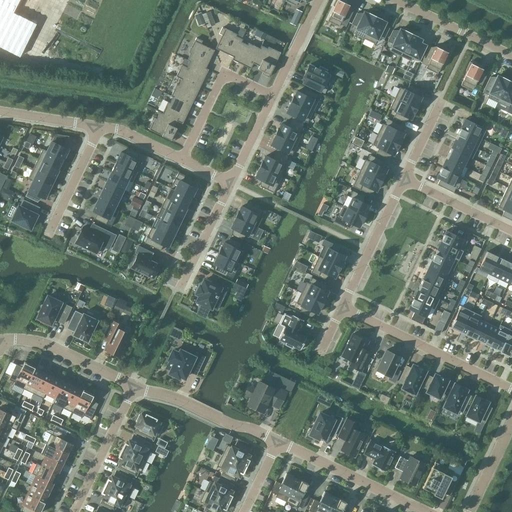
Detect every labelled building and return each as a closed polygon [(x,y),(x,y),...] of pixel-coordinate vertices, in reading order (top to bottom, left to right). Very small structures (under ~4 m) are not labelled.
[(0,0),(0,47),(20,57),(36,24),(13,13),(19,0),(0,0)] [(345,2),(341,0),(335,0),(333,5),(334,6),(327,21),(338,27),(340,24),(345,27),(353,11),(348,9),(349,6),(345,4),(345,2)] [(210,12),(202,15),(203,17),(205,24),(207,28),(212,26),(210,22),(213,21),(210,12)] [(375,16),(368,13),(368,14),(364,12),(362,15),(357,13),(351,24),(357,27),(353,34),(364,39),(375,16)] [(298,19),(293,16),(290,23),(295,25),(298,19)] [(364,39),(375,44),(378,37),(384,40),(389,28),(384,26),(385,23),(381,21),(382,19),(375,16),(364,39)] [(247,27),(244,37),(249,39),(252,28),(247,27)] [(233,57),(232,60),(243,39),(236,36),(237,34),(225,29),(222,28),(219,34),(222,35),(217,46),(223,49),(222,52),(233,57)] [(400,30),(398,33),(393,30),(387,41),(393,44),(390,51),(400,56),(411,33),(404,30),(404,31),(400,30)] [(400,56),(411,61),(412,59),(418,62),(425,46),(420,43),(421,40),(417,38),(418,37),(411,33),(400,56)] [(187,60),(208,70),(206,68),(211,57),(209,55),(212,49),(201,44),(202,41),(196,38),(195,41),(194,41),(188,53),(190,54),(187,60)] [(243,39),(232,60),(250,69),(261,46),(260,48),(248,43),(247,45),(242,42),(243,39)] [(261,46),(250,69),(251,69),(253,63),(259,66),(258,69),(263,72),(262,74),(268,77),(280,53),(268,47),(267,49),(261,46)] [(429,48),(422,63),(427,66),(426,69),(437,74),(445,59),(446,60),(450,52),(441,48),(441,50),(436,47),(435,50),(429,48)] [(200,88),(208,70),(187,60),(190,62),(187,67),(182,65),(176,76),(200,88)] [(468,70),(460,85),(472,90),(473,88),(475,84),(481,86),(486,75),(481,73),(482,70),(478,68),(479,66),(470,62),(466,69),(468,70)] [(306,77),(303,83),(324,93),(328,87),(325,86),(331,75),(326,73),(327,70),(320,66),(318,69),(309,65),(304,77),(306,77)] [(388,66),(385,72),(391,75),(394,69),(388,66)] [(171,96),(191,106),(200,88),(176,76),(176,77),(181,79),(178,85),(177,84),(171,96)] [(509,80),(502,77),(501,78),(497,76),(496,79),(490,77),(482,93),(488,95),(487,98),(498,103),(509,80)] [(498,103),(508,108),(509,106),(511,106),(511,81),(509,80),(498,103)] [(416,109),(419,102),(421,98),(418,96),(421,91),(409,85),(406,91),(400,87),(395,98),(416,109)] [(154,89),(155,89),(156,90),(154,95),(155,98),(159,100),(162,92),(155,88),(154,89)] [(291,102),(313,112),(318,102),(315,100),(318,95),(307,89),(304,95),(297,91),(294,96),(291,102)] [(182,123),(191,106),(171,96),(173,97),(170,103),(168,102),(163,113),(160,112),(159,112),(182,123)] [(413,115),(416,109),(395,98),(389,109),(396,112),(394,118),(405,123),(408,117),(411,119),(413,114),(413,115)] [(227,99),(220,113),(241,124),(249,110),(227,99)] [(291,122),(303,127),(305,122),(308,123),(313,112),(291,102),(288,108),(289,108),(286,113),(294,116),(291,122)] [(149,130),(174,142),(177,135),(174,134),(177,128),(174,127),(177,121),(182,124),(182,123),(159,112),(157,119),(155,118),(149,130)] [(461,129),(460,129),(482,139),(486,129),(480,126),(483,120),(471,115),(469,120),(465,119),(461,128),(461,129)] [(399,145),(402,138),(401,138),(404,134),(401,132),(403,127),(387,119),(385,125),(382,124),(377,134),(399,145)] [(303,127),(291,122),(289,127),(281,124),(279,128),(278,128),(276,134),(297,145),(302,134),(300,133),(303,127)] [(495,125),(493,130),(500,133),(502,128),(495,125)] [(460,129),(456,139),(477,149),(482,139),(460,129)] [(43,149),(42,149),(63,160),(68,149),(63,147),(69,136),(55,134),(52,142),(47,151),(43,149)] [(292,155),(297,145),(276,134),(273,140),(271,145),(278,148),(276,154),(287,160),(290,154),(292,155)] [(396,151),(399,145),(377,134),(372,145),(379,148),(376,154),(388,159),(390,154),(393,155),(396,150),(396,151)] [(311,151),(317,139),(311,136),(305,148),(311,151)] [(360,147),(363,141),(355,137),(352,143),(360,147)] [(451,148),(472,158),(477,149),(456,139),(451,148)] [(451,148),(446,158),(463,166),(467,157),(472,159),(472,158),(451,148)] [(42,149),(38,159),(59,169),(63,160),(42,149)] [(116,162),(137,172),(145,157),(139,154),(128,149),(125,154),(121,152),(116,162)] [(260,166),(282,177),(287,166),(285,165),(287,160),(276,154),(273,159),(266,156),(263,161),(263,160),(260,166)] [(383,168),(386,163),(370,155),(367,161),(365,159),(360,170),(382,181),(385,174),(384,174),(386,170),(383,168)] [(86,171),(92,173),(98,160),(92,157),(86,171)] [(442,168),(463,178),(458,176),(463,166),(446,158),(446,159),(442,168)] [(33,169),(54,179),(59,169),(38,159),(33,169)] [(132,182),(137,172),(116,162),(111,172),(132,182)] [(282,177),(260,166),(257,173),(255,177),(261,180),(257,187),(273,195),(282,177)] [(165,168),(159,170),(162,178),(168,176),(165,168)] [(453,193),(456,187),(458,188),(463,178),(442,168),(437,178),(440,180),(437,185),(453,193)] [(33,169),(28,179),(49,189),(54,179),(33,169)] [(379,187),(382,181),(360,170),(352,186),(370,195),(373,190),(376,191),(378,187),(379,187)] [(132,182),(111,172),(107,182),(123,190),(128,180),(132,182)] [(170,188),(191,198),(192,198),(191,198),(196,188),(192,186),(194,181),(178,173),(176,178),(175,178),(170,188)] [(28,191),(44,199),(49,189),(28,179),(33,181),(28,191)] [(118,199),(123,190),(107,182),(102,191),(118,199)] [(337,183),(335,188),(345,192),(347,188),(337,183)] [(511,201),(511,189),(507,187),(502,197),(511,201)] [(187,208),(191,198),(170,188),(165,198),(187,208)] [(102,191),(97,201),(114,209),(118,199),(102,191)] [(353,191),(350,197),(352,198),(347,208),(343,206),(364,217),(367,210),(369,206),(362,202),(364,197),(353,191)] [(511,201),(502,197),(498,207),(504,210),(502,216),(511,220),(511,201)] [(161,208),(182,218),(186,208),(186,209),(187,208),(165,198),(161,208)] [(136,199),(133,207),(139,210),(142,202),(136,199)] [(39,208),(23,200),(19,207),(12,220),(19,223),(18,224),(25,227),(25,226),(30,229),(37,215),(36,215),(39,208)] [(97,201),(92,211),(97,213),(94,219),(111,227),(118,211),(114,209),(97,201)] [(239,211),(236,217),(257,227),(262,217),(260,216),(263,210),(247,202),(244,208),(241,206),(239,211)] [(361,223),(364,217),(343,206),(338,216),(336,215),(333,221),(349,229),(351,223),(359,227),(361,223)] [(177,228),(182,218),(161,208),(165,210),(161,220),(177,228)] [(257,227),(236,217),(233,223),(231,228),(234,229),(231,235),(243,240),(246,235),(252,238),(257,227)] [(151,227),(172,237),(177,228),(161,220),(156,229),(152,227),(151,227)] [(446,230),(441,241),(463,251),(467,241),(465,240),(469,232),(454,225),(450,232),(446,230)] [(93,232),(83,227),(75,243),(96,254),(104,238),(112,242),(116,235),(96,226),(93,232)] [(352,231),(361,234),(363,229),(354,226),(352,231)] [(168,247),(172,237),(151,227),(147,237),(147,238),(144,243),(160,251),(163,245),(168,247)] [(55,233),(62,236),(64,231),(58,228),(55,233)] [(120,236),(115,247),(120,250),(126,239),(120,236)] [(218,253),(240,263),(236,261),(241,250),(238,249),(241,244),(230,238),(227,244),(224,242),(222,247),(221,247),(218,253)] [(319,256),(318,257),(340,267),(343,261),(345,256),(337,253),(340,247),(329,242),(324,239),(321,245),(323,247),(319,256)] [(458,260),(463,251),(441,241),(437,250),(458,260)] [(131,268),(153,278),(160,264),(147,258),(150,252),(138,246),(135,253),(138,254),(131,268)] [(481,249),(475,246),(469,257),(475,260),(481,249)] [(407,250),(399,271),(407,274),(414,252),(407,250)] [(453,270),(458,260),(437,250),(432,260),(453,270)] [(497,257),(487,252),(479,269),(489,274),(497,257)] [(240,263),(218,253),(215,259),(216,259),(214,264),(217,265),(214,271),(225,276),(228,271),(235,274),(240,263)] [(337,273),(340,267),(318,257),(311,273),(324,280),(327,274),(335,277),(337,273)] [(507,261),(497,257),(489,274),(499,278),(507,261)] [(448,280),(453,270),(432,260),(428,270),(448,280)] [(499,278),(508,283),(511,275),(511,263),(507,261),(499,278)] [(428,270),(423,279),(444,290),(448,280),(428,270)] [(327,292),(324,291),(327,285),(311,277),(308,283),(306,282),(301,293),(323,303),(326,297),(325,297),(327,292)] [(200,286),(196,294),(199,296),(196,301),(202,304),(201,306),(209,310),(210,308),(211,308),(211,307),(217,310),(222,298),(217,295),(221,288),(214,285),(215,283),(207,279),(206,281),(204,280),(201,286),(200,286)] [(439,299),(444,290),(423,279),(418,289),(439,299)] [(235,283),(232,289),(237,292),(235,297),(240,300),(246,288),(237,284),(235,283)] [(466,288),(464,293),(476,299),(479,295),(471,291),(466,288)] [(418,290),(414,299),(413,299),(434,309),(439,299),(418,289),(418,290)] [(303,307),(300,312),(311,318),(314,312),(317,313),(319,309),(320,309),(323,303),(301,293),(296,303),(303,307)] [(41,305),(37,312),(40,313),(37,318),(51,325),(53,319),(63,324),(71,308),(47,296),(43,306),(41,305)] [(413,299),(408,309),(414,312),(411,319),(422,324),(425,317),(430,307),(434,310),(434,309),(413,299)] [(116,301),(113,308),(121,312),(122,311),(129,314),(132,309),(125,306),(116,301)] [(276,302),(273,308),(279,311),(282,305),(276,302)] [(451,328),(461,332),(471,311),(461,306),(451,328)] [(438,322),(444,325),(450,313),(444,310),(438,322)] [(75,311),(67,328),(67,329),(69,326),(75,329),(72,335),(87,342),(98,320),(83,313),(82,314),(75,311)] [(481,316),(471,311),(461,332),(470,337),(481,316)] [(301,347),(304,349),(308,340),(305,339),(306,337),(297,333),(303,320),(292,315),(292,317),(284,313),(279,325),(284,327),(278,339),(285,343),(284,345),(292,348),(293,346),(300,349),(301,347)] [(470,337),(480,342),(488,325),(479,320),(481,316),(470,337)] [(104,337),(103,339),(109,342),(105,350),(120,358),(131,335),(121,331),(123,326),(112,321),(109,326),(104,337)] [(104,324),(98,337),(103,339),(104,337),(109,326),(104,324)] [(177,339),(182,329),(172,325),(168,335),(177,339)] [(500,325),(498,329),(488,325),(480,342),(490,347),(500,325)] [(510,330),(500,325),(490,347),(499,351),(500,351),(510,330)] [(511,330),(510,330),(500,351),(510,356),(511,353),(511,330)] [(353,334),(342,356),(351,361),(349,366),(358,370),(361,372),(369,355),(371,352),(370,352),(364,349),(368,341),(353,334)] [(389,376),(388,379),(395,383),(400,371),(394,368),(400,357),(399,356),(399,355),(393,351),(392,353),(386,350),(377,370),(389,376)] [(180,351),(179,354),(173,351),(169,360),(166,368),(171,370),(170,373),(179,378),(179,376),(184,378),(190,367),(198,371),(205,357),(196,353),(194,357),(180,351)] [(24,362),(22,367),(16,364),(9,379),(15,382),(14,384),(24,389),(35,366),(34,366),(24,362)] [(35,366),(24,389),(33,394),(44,371),(38,368),(38,370),(34,368),(35,366)] [(411,369),(406,366),(398,382),(404,385),(402,388),(414,394),(426,370),(418,366),(417,367),(413,366),(411,369)] [(54,376),(48,373),(47,374),(44,373),(45,371),(44,371),(33,394),(43,399),(54,376)] [(439,398),(448,380),(440,376),(439,377),(435,375),(433,378),(428,375),(422,387),(428,390),(427,392),(439,398)] [(43,399),(45,394),(55,398),(52,403),(53,403),(64,380),(58,378),(57,379),(54,377),(54,376),(43,399)] [(285,389),(290,392),(294,385),(295,383),(281,376),(280,378),(279,382),(287,386),(285,389)] [(67,384),(63,382),(64,381),(64,380),(53,403),(62,408),(73,385),(67,382),(67,384)] [(249,396),(252,397),(248,405),(262,412),(267,402),(279,408),(286,393),(273,386),(272,388),(256,380),(249,396)] [(444,407),(456,413),(457,410),(463,413),(471,396),(465,393),(467,390),(463,388),(463,387),(455,383),(444,407)] [(62,408),(72,413),(83,390),(83,389),(83,390),(77,387),(77,388),(73,387),(74,385),(73,385),(62,408)] [(83,390),(72,413),(82,417),(83,415),(91,419),(98,404),(91,400),(93,395),(84,390),(83,390)] [(382,395),(379,401),(386,404),(389,398),(382,395)] [(484,399),(476,395),(466,415),(479,421),(479,420),(485,423),(492,408),(486,406),(488,402),(483,400),(484,399)] [(15,406),(14,409),(24,414),(26,411),(15,406)] [(8,413),(0,409),(0,421),(18,431),(26,415),(24,414),(14,409),(11,408),(8,413)] [(320,413),(309,435),(311,436),(310,437),(317,440),(318,439),(319,440),(320,438),(324,440),(328,433),(334,436),(343,418),(336,415),(333,420),(320,413)] [(140,414),(135,422),(137,423),(136,426),(137,426),(140,427),(137,433),(153,441),(155,435),(158,436),(163,425),(157,422),(158,420),(144,414),(143,415),(141,414),(140,414)] [(347,438),(341,450),(354,456),(365,435),(356,430),(359,424),(347,418),(338,437),(339,437),(340,435),(347,438)] [(0,433),(6,437),(11,428),(18,431),(0,421),(0,433)] [(126,422),(124,427),(133,431),(135,427),(126,422)] [(56,426),(54,429),(66,434),(67,431),(56,426)] [(63,440),(66,434),(54,429),(52,435),(50,434),(46,444),(68,455),(69,455),(67,454),(69,450),(70,451),(73,445),(63,440)] [(225,434),(222,440),(229,444),(232,437),(225,434)] [(126,442),(122,450),(146,462),(151,451),(148,450),(151,444),(133,436),(132,436),(135,437),(132,442),(129,440),(128,443),(126,442)] [(159,438),(156,444),(164,448),(167,442),(159,438)] [(370,440),(364,454),(374,459),(372,465),(376,467),(386,471),(395,452),(381,445),(370,440)] [(250,449),(237,443),(234,448),(227,445),(222,455),(246,467),(249,459),(248,458),(249,455),(245,454),(248,449),(250,450),(250,449)] [(63,464),(64,460),(66,461),(68,455),(46,444),(41,454),(64,465),(64,464),(63,464)] [(117,468),(135,477),(138,471),(141,472),(146,462),(122,450),(118,458),(120,459),(119,462),(122,463),(120,468),(118,467),(117,468)] [(41,454),(43,455),(39,464),(36,463),(36,464),(59,474),(58,473),(60,470),(61,471),(64,465),(41,454)] [(224,469),(221,475),(235,481),(233,480),(235,475),(239,477),(240,474),(242,475),(246,467),(222,455),(217,466),(224,469)] [(415,485),(425,464),(410,457),(408,461),(400,456),(394,468),(403,472),(400,478),(415,485)] [(435,462),(422,488),(433,493),(433,494),(441,498),(443,493),(450,496),(460,475),(453,472),(454,471),(435,462)] [(53,483),(55,480),(56,480),(59,474),(36,464),(32,473),(54,484),(55,484),(53,483)] [(102,465),(100,470),(110,473),(111,467),(102,465)] [(109,478),(105,486),(129,497),(134,487),(127,484),(129,478),(116,471),(115,472),(118,473),(115,478),(112,476),(110,479),(109,478)] [(52,490),(54,484),(32,473),(32,474),(36,476),(32,485),(50,494),(49,493),(50,489),(52,490)] [(276,481),(271,492),(276,495),(275,497),(286,502),(297,479),(293,477),(286,474),(281,484),(276,481)] [(233,485),(214,476),(211,481),(210,481),(205,491),(228,503),(232,495),(231,494),(232,491),(228,489),(230,485),(233,486),(233,485)] [(297,479),(286,502),(296,507),(297,505),(303,508),(308,497),(310,492),(305,490),(308,484),(301,481),(297,479)] [(44,503),(46,499),(47,500),(50,494),(32,485),(27,495),(45,504),(46,503),(44,503)] [(100,504),(114,510),(116,505),(123,508),(129,497),(105,486),(101,494),(103,495),(101,498),(105,499),(103,504),(100,503),(100,504)] [(194,497),(200,499),(204,490),(198,488),(194,497)] [(205,491),(199,502),(206,505),(204,511),(206,511),(217,511),(218,511),(220,511),(221,511),(223,510),(224,511),(228,503),(205,491)] [(327,511),(335,498),(331,496),(331,495),(324,492),(319,502),(314,500),(309,511),(311,511),(327,511)] [(21,511),(22,511),(34,511),(35,511),(36,511),(41,511),(45,504),(27,495),(22,505),(23,506),(21,511)] [(90,499),(99,503),(100,498),(91,495),(90,499)] [(335,498),(327,511),(347,511),(348,511),(343,508),(346,502),(339,499),(335,498)]
